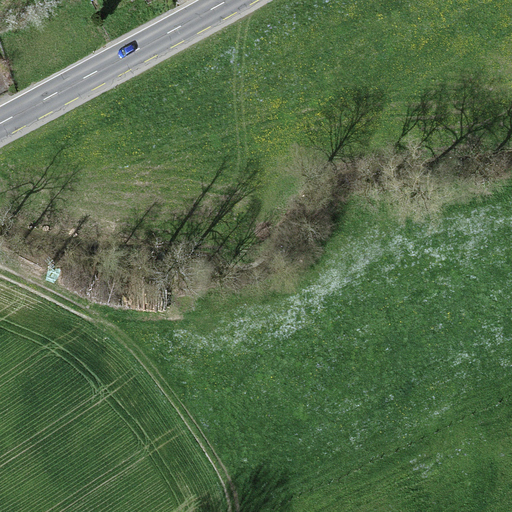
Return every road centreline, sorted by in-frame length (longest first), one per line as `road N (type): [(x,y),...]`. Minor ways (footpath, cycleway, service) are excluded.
road 1 (track): [(0,268),(123,337),(214,455),(234,511)]
road 2 (secondary): [(227,0),(0,122)]
